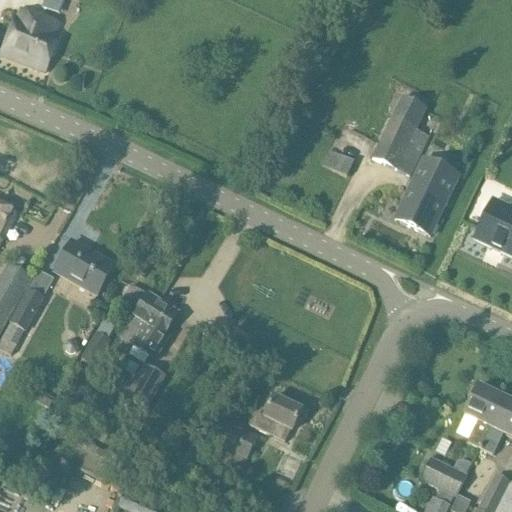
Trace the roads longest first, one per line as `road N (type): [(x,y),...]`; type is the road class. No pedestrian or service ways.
road 1 (unclassified): [(0,98),(356,264),(398,305),(402,328)]
road 2 (unclassified): [(310,511),(402,328)]
road 3 (unclassified): [(511,337),(449,311),(427,310),(402,328)]
